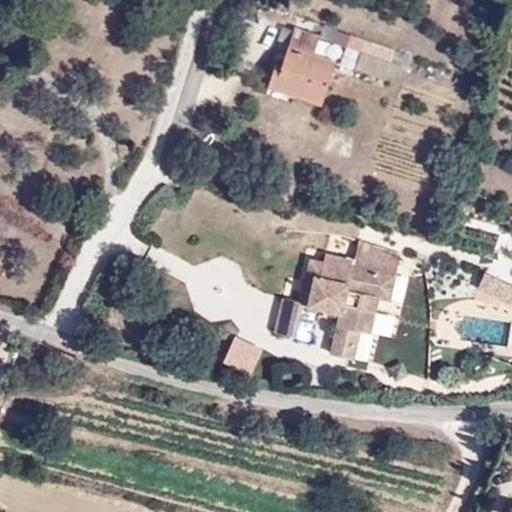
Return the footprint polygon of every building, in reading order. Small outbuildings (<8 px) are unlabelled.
[(336,102),(351,58),(332,52),(337,34),(310,26),(300,57),(297,65),(287,62),(280,83),(286,85),(282,95),(305,102),(308,94),(336,102)] [(399,78),(406,60),(375,49),(369,67),(399,78)] [(300,57),(289,55),(287,62),(297,65),(300,57)] [(291,306),(282,339),(313,347),(322,314),(349,320),(339,362),(360,367),(366,338),(377,341),(386,305),(396,308),(401,285),(320,261),(308,310),(291,306)] [(220,359),(248,373),(262,347),(233,332),(220,359)]
